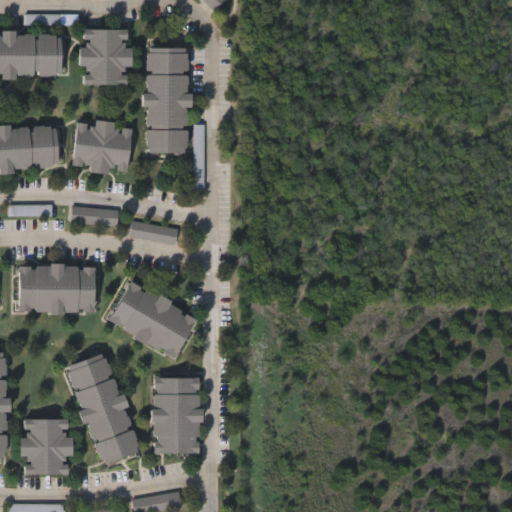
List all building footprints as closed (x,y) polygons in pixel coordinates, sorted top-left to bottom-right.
[(227,0),(204,0),(215,12),(227,0)] [(81,25),(129,25),(128,81),(80,81),(81,25)] [(0,72),(0,29),(61,30),(60,73),(0,72)] [(146,42),(188,43),(185,149),(145,148),(146,124),(144,124),(146,42)] [(71,165),(75,117),(130,121),(126,169),(71,165)] [(0,123),(56,122),(57,164),(0,166),(0,123)] [(72,225),(118,225),(118,209),(72,209),(72,225)] [(177,244),(179,229),(132,223),(130,239),(177,244)] [(17,309),(17,261),(94,262),(93,310),(17,309)] [(175,355),(106,321),(127,278),(196,312),(175,355)] [(64,361),(106,348),(138,448),(100,460),(87,418),(82,420),(64,361)] [(0,458),(8,459),(6,353),(0,352),(0,458)] [(199,374),(198,451),(152,450),(153,373),(199,374)] [(71,453),(67,453),(67,471),(22,471),(22,454),(19,454),(20,415),(67,416),(67,433),(71,433),(71,453)] [(134,511),(181,511),(181,496),(134,496),(134,511)]
